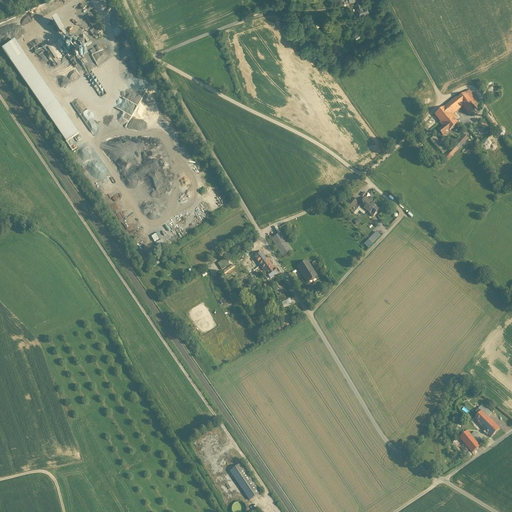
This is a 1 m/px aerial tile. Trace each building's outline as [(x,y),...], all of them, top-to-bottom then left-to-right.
[(358,7),(357,8),(359,15),(368,12),(366,5),(361,7),(358,7)] [(102,31),(93,18),(89,21),(95,30),(91,33),(94,37),(102,31)] [(113,36),(121,35),(118,21),(111,23),(113,36)] [(63,30),(58,22),(54,24),(59,32),(63,30)] [(66,40),(62,43),(60,41),(50,47),(62,63),(88,46),(77,29),(64,38),(66,40)] [(79,134),(15,41),(2,50),(66,143),(79,134)] [(98,48),(56,76),(58,79),(100,51),(98,48)] [(87,75),(90,84),(97,81),(93,72),(87,75)] [(456,97),(434,115),(440,122),(440,123),(443,126),(438,130),(443,136),(458,124),(454,119),(457,117),(454,114),(463,107),(469,115),(481,107),(469,90),(457,99),(456,97)] [(464,134),(441,160),(445,164),(468,138),(464,134)] [(447,149),(435,135),(430,140),(442,153),(447,149)] [(353,199),(346,207),(349,210),(356,201),(353,199)] [(379,209),(365,199),(360,205),(359,206),(360,206),(373,217),(379,209)] [(208,208),(211,212),(222,204),(219,200),(208,208)] [(356,201),(349,210),(354,214),(360,206),(359,206),(360,205),(356,201)] [(281,234),(272,239),(283,256),(291,251),(281,234)] [(275,269),(261,251),(254,257),(267,275),(275,269)] [(218,263),(223,269),(228,265),(224,259),(218,263)] [(318,260),(312,264),(316,270),(322,266),(318,260)] [(307,262),(298,268),(303,275),(302,275),(303,276),(307,281),(311,278),(312,280),(316,277),(312,269),(307,262)] [(250,273),(255,270),(249,263),(245,266),(250,273)] [(224,273),(234,267),(233,264),(223,271),(224,273)] [(275,269),(267,275),(270,279),(278,273),(275,269)] [(492,413),(483,405),(479,408),(488,417),(492,413)] [(500,429),(488,417),(479,408),(474,413),(477,416),(474,419),(488,433),(487,434),(489,436),(490,436),(490,437),(491,438),(500,429)] [(475,442),(467,432),(459,438),(472,453),(480,447),(475,442)] [(483,444),(479,439),(475,442),(480,447),(483,444)] [(260,494),(240,465),(230,472),(250,501),(260,494)] [(246,511),(247,510),(246,507),(244,505),(242,503),(239,502),(236,503),(234,505),(232,507),(232,510),(232,511),(246,511)]
